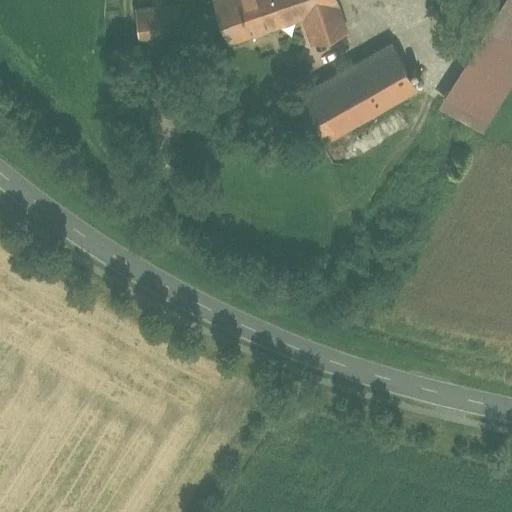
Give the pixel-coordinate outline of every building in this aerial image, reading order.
[(207,0),(223,45),(300,19),(308,44),(352,30),(341,0),(207,0)] [(511,0),(503,0),(438,104),(483,132),(511,86),(511,0)] [(129,9),(136,45),(183,37),(177,1),(129,9)] [(291,97),(316,142),(416,87),(392,43),(291,97)] [(148,89),(142,145),(179,149),(180,139),(210,142),(214,107),(186,104),(187,93),(148,89)]
